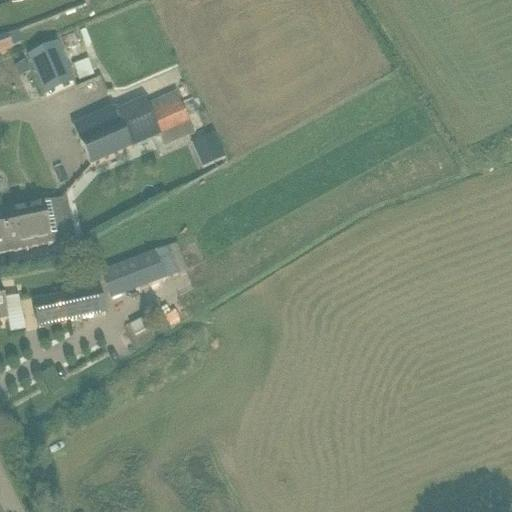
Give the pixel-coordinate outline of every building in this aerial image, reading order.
[(0,38),(0,52),(19,45),(14,33),(0,38)] [(56,44),(27,57),(38,81),(67,68),(56,44)] [(71,125),(89,168),(159,138),(188,125),(179,104),(150,116),(142,100),(114,113),(112,108),(71,125)] [(190,145),(200,170),(224,159),(214,134),(190,145)] [(0,299),(0,255),(74,240),(70,217),(47,222),(43,205),(0,213),(0,324),(5,323),(0,299)] [(511,249),(511,225),(502,243),(511,249)] [(98,275),(109,303),(177,276),(166,248),(98,275)] [(369,258),(347,267),(367,314),(389,305),(369,258)] [(336,276),(314,288),(370,393),(392,382),(336,276)] [(31,303),(36,330),(104,315),(99,289),(31,303)] [(142,319),(129,327),(134,336),(147,328),(142,319)] [(400,324),(392,329),(403,346),(400,348),(413,368),(449,345),(432,319),(408,335),(400,324)] [(213,496),(219,511),(248,511),(250,511),(239,484),(213,496)]
